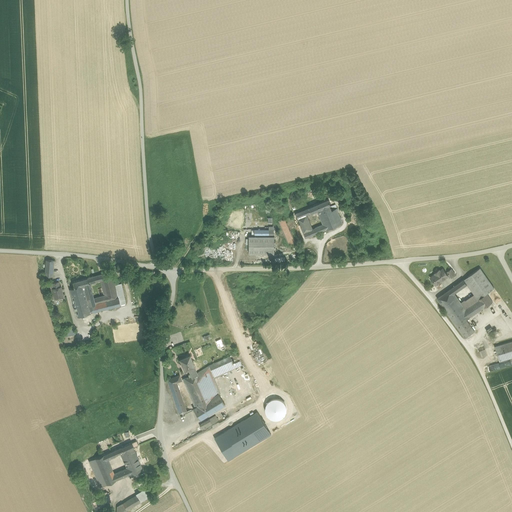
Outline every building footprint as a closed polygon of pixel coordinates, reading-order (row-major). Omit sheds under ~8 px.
[(328,199),(309,207),(310,209),(311,213),(317,211),(329,205),(331,205),(328,199)] [(331,209),(329,205),(317,211),(319,215),(324,213),(324,212),(331,209)] [(311,213),(310,209),(296,214),(298,219),(306,215),(311,213)] [(332,211),(331,209),(324,212),(324,213),(319,215),(323,225),(325,230),(343,223),(337,209),(332,211)] [(312,229),(306,215),(298,219),(306,238),(314,234),(312,229)] [(295,242),(285,219),(280,221),(290,245),(295,242)] [(323,225),(312,229),(314,234),(325,230),(323,225)] [(274,236),(249,236),(249,239),(249,244),(249,254),(274,254),(274,236)] [(53,260),(46,260),(44,276),(52,276),(53,260)] [(474,296),(483,308),(492,302),(486,294),(494,289),(480,268),(464,280),(467,285),(475,295),(474,296)] [(430,278),(435,285),(448,276),(446,274),(443,269),(440,271),(439,270),(435,274),(430,278)] [(448,273),(446,274),(448,276),(449,278),(451,277),(451,278),(455,275),(451,269),(447,272),(448,273)] [(112,271),(99,274),(100,280),(104,295),(94,298),(97,311),(120,305),(115,285),(112,271)] [(87,278),(89,284),(90,283),(100,280),(99,274),(87,278)] [(87,278),(72,282),(74,288),(89,284),(87,278)] [(452,288),(455,293),(467,285),(464,280),(452,288)] [(74,288),(70,289),(77,316),(97,311),(94,298),(90,283),(89,284),(74,288)] [(120,284),(115,285),(120,305),(125,304),(120,284)] [(59,287),(53,288),(55,298),(58,297),(58,298),(63,297),(60,286),(59,287)] [(437,299),(456,326),(463,322),(471,317),(462,304),(454,294),(455,293),(452,288),(437,299)] [(462,304),(471,317),(483,308),(474,296),(462,304)] [(471,334),(463,322),(456,326),(465,338),(471,334)] [(511,341),(511,336),(495,341),(496,345),(511,341)] [(511,341),(495,347),(499,362),(511,357),(511,341)] [(194,367),(189,355),(179,359),(182,366),(181,366),(183,372),(190,369),(194,367)] [(197,373),(209,400),(219,395),(220,394),(214,379),(241,365),(240,361),(233,363),(230,357),(209,366),(196,373),(197,373)] [(197,373),(192,375),(183,378),(196,408),(209,400),(197,373)] [(167,380),(179,414),(186,411),(176,383),(181,381),(179,375),(167,380)] [(250,377),(232,386),(236,393),(252,384),(254,383),(250,377)] [(236,393),(239,398),(255,389),(252,384),(236,393)] [(239,398),(233,402),(238,410),(260,398),(255,389),(239,398)] [(209,400),(196,408),(193,410),(200,420),(224,404),(219,395),(209,400)] [(215,416),(199,425),(202,430),(212,425),(212,424),(218,420),(215,416)] [(132,443),(113,451),(115,456),(120,454),(122,457),(134,451),(133,449),(134,448),(132,443)] [(113,451),(101,457),(103,461),(107,460),(115,456),(113,451)] [(143,471),(134,451),(122,457),(127,469),(129,475),(130,477),(143,471)] [(89,462),(100,488),(116,481),(114,475),(107,460),(103,461),(101,457),(89,462)] [(127,469),(114,475),(116,481),(129,475),(127,469)] [(145,490),(116,508),(115,511),(124,511),(149,496),(145,490)]
